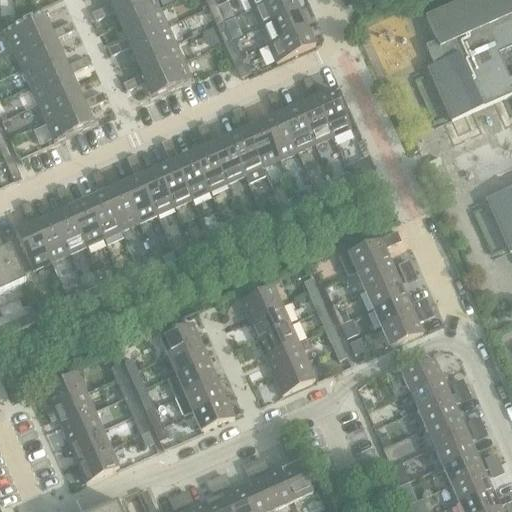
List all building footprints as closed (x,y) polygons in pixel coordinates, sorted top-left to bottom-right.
[(102,12),(105,20),(115,16),(113,12),(139,0),(108,0),(112,7),(102,12)] [(139,0),(113,12),(115,16),(121,29),(160,12),(154,0),(139,0)] [(204,0),(209,11),(217,8),(213,0),(204,0)] [(238,0),(246,16),(252,13),(280,0),(238,0)] [(280,0),(252,13),(260,30),(299,13),(292,0),(280,0)] [(511,0),(465,0),(425,18),(439,49),(428,54),(434,67),(427,71),(451,124),(511,97),(511,190),(485,202),(509,256),(511,254),(511,0)] [(217,8),(209,11),(214,22),(222,19),(217,8)] [(105,20),(102,12),(92,16),(96,24),(105,20)] [(160,12),(121,29),(127,43),(117,47),(121,55),(131,51),(129,47),(168,29),(160,12)] [(299,13),(260,30),(267,47),(306,30),(299,13)] [(55,42),(65,38),(61,30),(51,34),(45,21),(46,21),(45,19),(6,37),(14,56),(53,38),(55,42)] [(61,30),(65,38),(75,34),(71,26),(61,30)] [(129,47),(131,51),(137,64),(176,47),(168,29),(129,47)] [(306,30),(267,47),(276,67),(315,49),(315,48),(314,48),(306,30)] [(220,35),(225,46),(232,43),(227,31),(220,35)] [(14,56),(22,73),(61,56),(55,42),(53,38),(14,56)] [(232,43),(225,46),(230,58),(237,54),(232,43)] [(121,55),(117,47),(108,51),(111,59),(121,55)] [(133,82),(137,90),(147,86),(145,82),(183,65),(176,47),(137,64),(143,78),(133,82)] [(70,77),(80,73),(77,65),(67,70),(61,56),(22,73),(30,91),(69,73),(70,77)] [(77,65),(80,73),(90,69),(87,61),(77,65)] [(145,82),(147,86),(152,99),(152,101),(192,83),(183,65),(145,82)] [(235,70),(240,81),(248,78),(243,66),(235,70)] [(76,91),(70,77),(69,73),(30,91),(38,108),(76,91)] [(302,83),(307,93),(315,90),(310,80),(302,83)] [(137,90),(133,82),(123,86),(127,94),(137,90)] [(316,101),(333,140),(351,132),(334,93),(332,93),(332,94),(319,100),(315,90),(307,93),(311,103),(316,101)] [(38,108),(45,126),(84,109),(86,113),(96,108),(92,100),(82,105),(76,91),(38,108)] [(92,100),(96,108),(106,104),(102,96),(92,100)] [(267,99),(272,109),(280,106),(275,96),(267,99)] [(316,101),(311,103),(299,109),(316,148),(333,140),(316,101)] [(272,109),(276,119),(282,116),(299,155),(316,148),(299,109),(284,115),(280,106),(272,109)] [(84,109),(45,126),(54,145),(93,127),(93,126),(92,126),(86,113),(84,109)] [(232,115),(237,125),(245,121),(240,111),(232,115)] [(276,119),(264,124),(281,163),(299,155),(282,116),(276,119)] [(237,125),(241,134),(247,132),(264,171),(281,163),(264,124),(249,131),(245,121),(237,125)] [(197,130),(202,140),(209,137),(205,127),(197,130)] [(229,140),(246,179),(250,188),(267,180),(263,171),(264,171),(247,132),(241,134),(229,140)] [(214,147),(209,137),(202,140),(206,150),(211,148),(228,187),(246,179),(229,140),(214,147)] [(161,146),(166,156),(174,153),(169,143),(161,146)] [(5,144),(0,146),(0,153),(2,159),(10,155),(5,144)] [(192,156),(209,195),(228,187),(211,148),(206,150),(192,156)] [(166,156),(170,166),(174,164),(191,203),(209,195),(192,156),(178,163),(174,153),(166,156)] [(126,162),(131,172),(139,168),(134,158),(126,162)] [(452,188),(440,161),(426,167),(438,194),(452,188)] [(156,172),(174,211),(191,203),(174,164),(170,166),(156,172)] [(8,171),(13,183),(20,179),(15,168),(8,171)] [(139,168),(131,172),(135,182),(139,180),(156,219),(174,211),(156,172),(143,178),(139,168)] [(91,178),(96,188),(104,184),(99,174),(91,178)] [(122,188),(139,227),(156,219),(139,180),(135,182),(122,188)] [(139,227),(122,188),(108,194),(104,184),(96,188),(100,197),(104,195),(121,234),(139,227)] [(56,193),(61,203),(69,200),(64,190),(56,193)] [(87,203),(104,242),(121,234),(104,195),(100,197),(87,203)] [(73,209),(69,200),(61,203),(65,213),(69,211),(86,250),(104,242),(87,203),(73,209)] [(21,209),(26,219),(34,215),(29,205),(21,209)] [(69,211),(65,213),(51,219),(69,258),(86,250),(69,211)] [(34,226),(51,266),(69,258),(51,219),(38,225),(34,215),(26,219),(30,229),(34,226)] [(34,226),(30,229),(17,235),(16,234),(15,235),(33,274),(51,266),(34,226)] [(347,280),(356,276),(389,261),(384,251),(389,249),(389,248),(400,243),(396,235),(338,261),(347,280)] [(0,299),(26,287),(10,254),(0,258),(0,299)] [(356,276),(364,295),(397,280),(389,261),(356,276)] [(398,270),(402,278),(413,273),(410,265),(398,270)] [(413,273),(402,278),(405,285),(417,280),(413,273)] [(406,298),(397,280),(364,295),(373,313),(406,298)] [(303,286),(308,297),(316,294),(311,282),(303,286)] [(240,305),(248,324),(281,309),(273,290),(240,305)] [(316,294),(308,297),(313,308),(321,305),(316,294)] [(406,298),(373,313),(381,331),(430,309),(427,302),(411,309),(406,298)] [(289,328),(281,309),(248,324),(257,342),(289,328)] [(430,309),(381,331),(390,351),(422,336),(417,325),(433,317),(430,309)] [(0,329),(0,335),(2,340),(41,322),(37,313),(0,329)] [(320,323),(325,334),(333,330),(328,319),(320,323)] [(340,333),(354,342),(361,331),(348,322),(340,333)] [(159,341),(168,359),(201,345),(192,326),(159,341)] [(257,342),(265,360),(298,346),(289,328),(257,342)] [(333,330),(325,334),(330,346),(338,342),(333,330)] [(201,345),(168,359),(176,378),(209,363),(201,345)] [(298,346),(265,360),(273,379),(306,365),(298,346)] [(333,353),(339,365),(346,361),(341,349),(333,353)] [(124,365),(129,376),(137,373),(132,362),(124,365)] [(401,376),(409,395),(442,380),(434,362),(401,376)] [(217,381),(209,363),(176,378),(177,380),(168,384),(175,400),(217,381)] [(306,365),(273,379),(282,399),(315,384),(306,365)] [(111,371),(116,383),(124,379),(119,368),(111,371)] [(44,392),(52,410),(85,396),(77,377),(72,380),(68,372),(52,379),(55,387),(44,392)] [(137,373),(129,376),(135,388),(143,385),(137,373)] [(409,395),(418,414),(451,399),(442,380),(409,395)] [(225,400),(217,381),(175,400),(184,420),(193,416),(192,415),(225,400)] [(452,390),(455,397),(467,392),(463,385),(452,390)] [(119,390),(124,401),(132,397),(127,387),(119,390)] [(467,392),(455,397),(458,405),(470,400),(467,392)] [(85,396),(52,410),(61,429),(94,414),(85,396)] [(132,397),(124,401),(130,413),(137,410),(132,397)] [(141,403),(146,413),(153,410),(149,399),(141,403)] [(459,418),(451,399),(418,414),(426,433),(459,418)] [(192,415),(193,416),(201,435),(234,420),(225,400),(192,415)] [(153,410),(146,413),(151,426),(159,422),(153,410)] [(61,429),(69,447),(102,433),(94,414),(61,429)] [(426,433),(434,451),(467,436),(459,418),(426,433)] [(468,427),(471,434),(483,429),(480,422),(468,427)] [(136,427),(141,438),(148,434),(144,424),(136,427)] [(154,433),(160,445),(168,441),(162,429),(154,433)] [(483,429),(471,434),(475,442),(487,437),(483,429)] [(102,433),(69,447),(77,466),(110,451),(102,433)] [(148,434),(141,438),(146,450),(154,447),(148,434)] [(467,436),(434,451),(442,469),(475,455),(467,436)] [(296,460),(291,448),(283,451),(288,463),(296,460)] [(110,451),(77,466),(86,486),(119,472),(110,451)] [(442,469),(451,489),(484,474),(475,455),(442,469)] [(485,464),(488,472),(500,466),(497,459),(485,464)] [(252,465),(257,477),(266,473),(261,461),(252,465)] [(278,473),(293,506),(313,497),(298,464),(278,473)] [(257,477),(252,465),(245,468),(250,480),(257,477)] [(500,466),(488,472),(492,480),(503,475),(500,466)] [(278,511),(293,506),(278,473),(259,481),(272,511),(278,511)] [(451,489),(459,507),(492,493),(484,474),(451,489)] [(215,482),(220,493),(229,490),(223,478),(215,482)] [(241,490),(251,511),(272,511),(259,481),(241,490)] [(220,493),(215,482),(208,485),(213,497),(220,493)] [(251,511),(241,490),(222,498),(228,511),(251,511)] [(492,493),(459,507),(461,511),(500,511),(501,511),(492,493)] [(138,498),(143,511),(155,511),(147,494),(138,498)] [(178,498),(183,510),(191,506),(186,495),(178,498)] [(511,497),(501,502),(505,510),(511,506),(511,497)] [(178,511),(183,510),(178,498),(171,502),(175,511),(178,511)] [(204,506),(206,511),(228,511),(222,498),(204,506)] [(412,511),(428,511),(424,502),(411,508),(412,511)]
